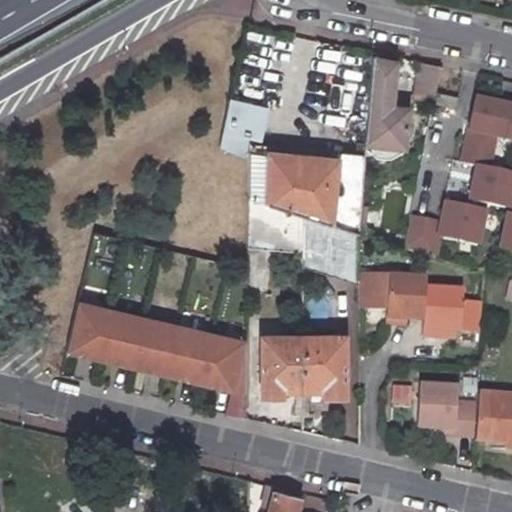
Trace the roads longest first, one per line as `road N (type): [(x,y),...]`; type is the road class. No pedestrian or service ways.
road 1 (residential): [(0,392),(491,505)]
road 2 (unclassified): [(511,46),(336,0)]
road 3 (trunk): [(0,94),(154,0)]
